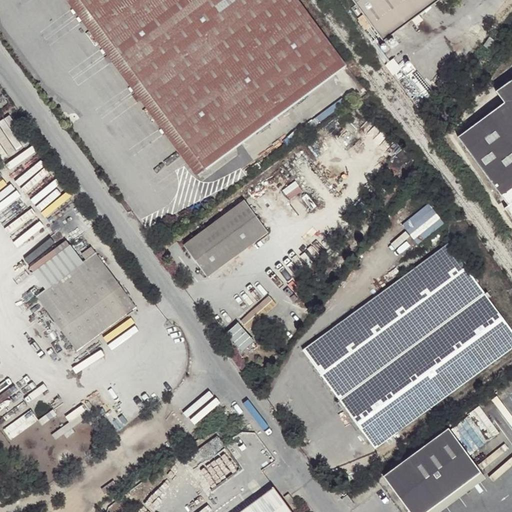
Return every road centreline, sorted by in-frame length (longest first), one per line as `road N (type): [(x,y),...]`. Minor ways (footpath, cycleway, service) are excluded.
road 1 (unclassified): [(222,370),(0,61)]
road 2 (unknown): [(173,303),(131,349),(79,377),(55,372),(0,329)]
road 3 (unclassified): [(329,511),(222,370)]
